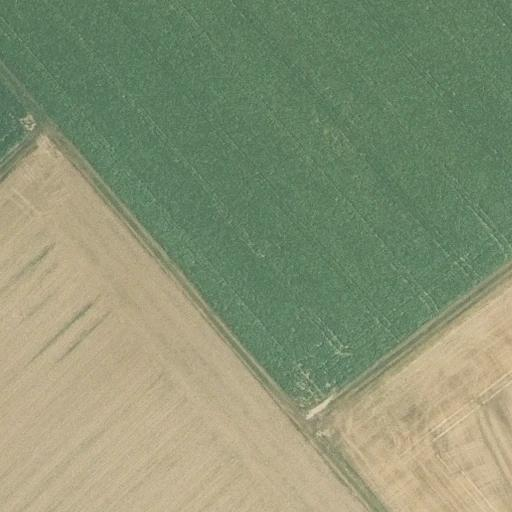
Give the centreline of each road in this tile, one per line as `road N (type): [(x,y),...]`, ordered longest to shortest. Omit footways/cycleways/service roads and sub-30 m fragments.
road 1 (track): [(373,511),(0,66)]
road 2 (track): [(301,428),(511,268)]
